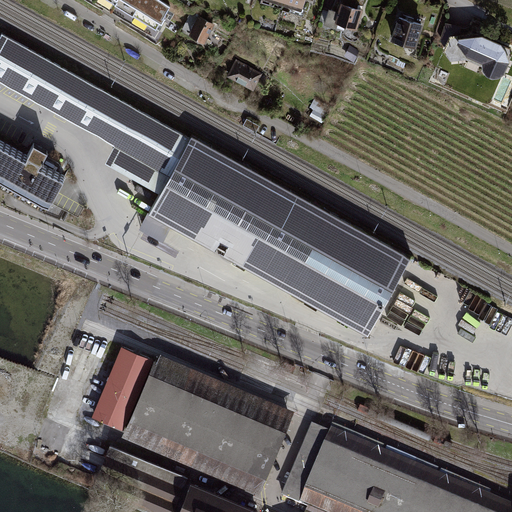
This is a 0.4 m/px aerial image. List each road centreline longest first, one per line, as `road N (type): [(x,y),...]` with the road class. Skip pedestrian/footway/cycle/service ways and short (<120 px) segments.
road 1 (primary): [(511,424),(0,223)]
road 2 (residential): [(511,250),(62,0)]
